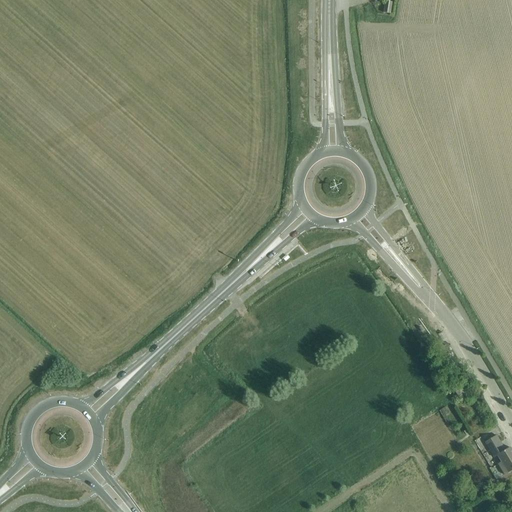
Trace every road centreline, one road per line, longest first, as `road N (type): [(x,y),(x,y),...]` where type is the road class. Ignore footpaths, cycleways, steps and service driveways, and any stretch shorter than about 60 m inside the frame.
road 1 (secondary): [(135,372),(270,248)]
road 2 (tertiary): [(511,421),(432,305)]
